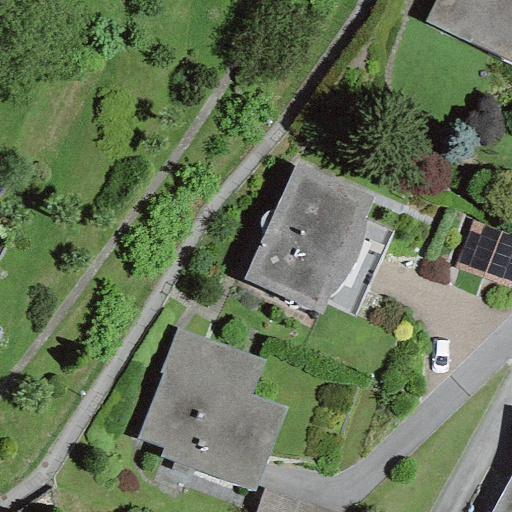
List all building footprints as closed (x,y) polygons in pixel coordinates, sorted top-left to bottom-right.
[(511,0),(436,0),(423,27),(511,71),(511,0)] [(370,213),(295,180),(242,296),(319,331),(330,307),(354,318),(391,235),(365,223),(370,213)] [(511,227),(470,219),(461,265),(511,274),(511,227)] [(262,370),(178,336),(134,445),(163,457),(159,466),(252,503),(285,420),(248,405),(262,370)] [(335,511),(338,503),(266,483),(257,511),(335,511)] [(511,511),(511,488),(498,511),(511,511)]
